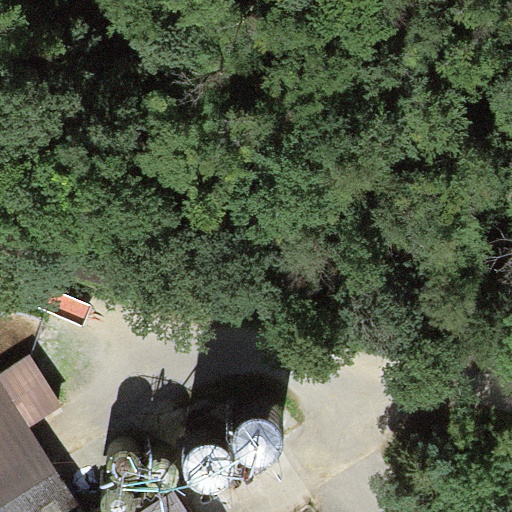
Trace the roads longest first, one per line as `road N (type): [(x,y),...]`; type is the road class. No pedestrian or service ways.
road 1 (track): [(511,408),(259,368),(0,277)]
road 2 (track): [(356,511),(259,368)]
